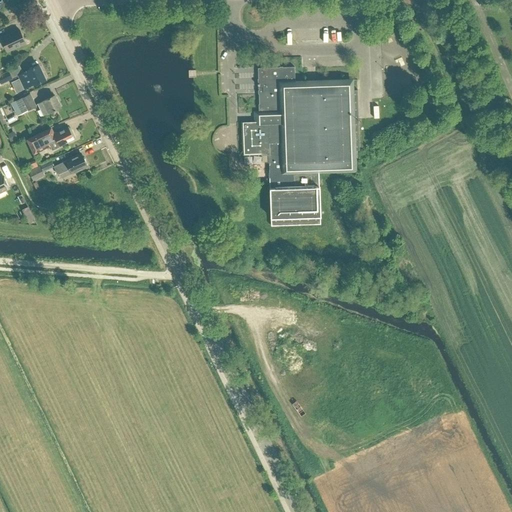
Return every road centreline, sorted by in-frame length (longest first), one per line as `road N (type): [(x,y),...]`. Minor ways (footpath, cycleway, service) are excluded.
road 1 (primary): [(298,511),(56,9)]
road 2 (track): [(180,268),(156,275),(0,261)]
road 3 (track): [(471,119),(419,0)]
